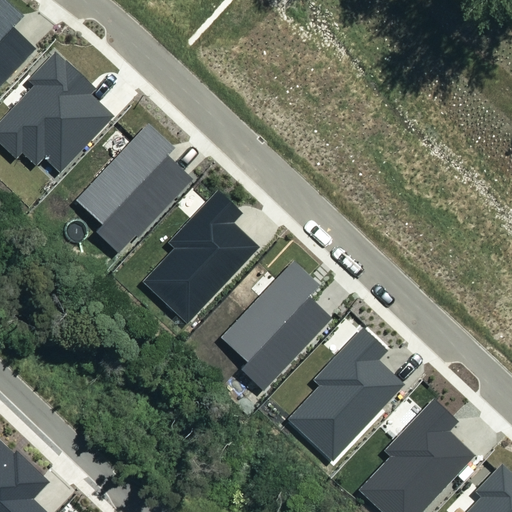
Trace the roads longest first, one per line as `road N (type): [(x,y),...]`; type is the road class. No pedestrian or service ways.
road 1 (residential): [(88,0),(511,401)]
road 2 (residential): [(0,376),(144,511)]
